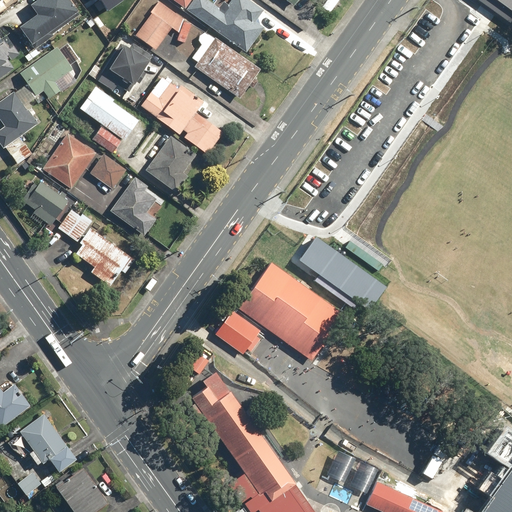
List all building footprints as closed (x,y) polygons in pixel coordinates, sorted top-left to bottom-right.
[(38,15),(20,27),(35,49),(54,36),(53,34),(80,15),(78,13),(79,11),(70,0),(37,0),(31,5),(38,15)] [(124,0),(101,0),(109,11),(124,0)] [(180,33),(184,18),(159,0),(151,12),(152,13),(136,35),(157,50),(173,28),(180,33)] [(172,0),(185,9),(191,0),(172,0)] [(257,21),(265,10),(252,0),(216,0),(214,4),(208,0),(191,0),(185,9),(246,55),(266,28),(257,21)] [(511,0),(476,0),(511,24),(511,0)] [(0,78),(15,67),(11,61),(21,53),(7,34),(2,38),(0,35),(0,78)] [(215,38),(209,34),(193,58),(199,62),(195,66),(241,99),(262,70),(216,37),(215,38)] [(125,42),(110,70),(136,85),(152,58),(125,42)] [(57,46),(20,73),(27,82),(37,95),(45,90),(51,98),(63,89),(57,82),(74,69),(57,46)] [(184,129),(195,112),(204,100),(181,83),(178,88),(171,83),(173,80),(165,74),(142,106),(180,134),(184,129)] [(37,95),(27,82),(0,102),(0,127),(1,129),(0,129),(0,144),(3,149),(6,147),(20,136),(40,122),(28,105),(38,97),(37,95)] [(115,99),(97,86),(81,108),(125,140),(139,120),(113,101),(115,99)] [(188,132),(184,137),(209,154),(224,133),(195,112),(184,129),(188,132)] [(65,130),(54,123),(43,138),(54,145),(65,130)] [(121,142),(101,127),(92,139),(112,154),(121,142)] [(46,151),(40,158),(47,163),(43,169),(73,189),(89,165),(93,168),(90,173),(114,190),(128,170),(98,149),(96,151),(68,132),(52,155),(46,151)] [(197,152),(171,134),(146,171),(176,192),(188,175),(183,172),(197,152)] [(20,136),(6,147),(18,164),(33,153),(20,136)] [(149,186),(135,176),(110,211),(144,236),(157,219),(148,212),(156,202),(161,205),(165,200),(148,188),(149,186)] [(41,217),(48,222),(65,197),(37,178),(21,202),(31,209),(27,215),(37,222),(41,217)] [(81,216),(73,210),(59,228),(77,241),(93,220),(84,213),(81,216)] [(168,212),(162,219),(171,227),(177,220),(168,212)] [(92,271),(111,285),(122,270),(125,272),(134,260),(91,227),(80,242),(83,245),(77,253),(95,267),(92,271)] [(386,255),(354,233),(350,239),(344,248),(378,271),(382,264),(381,263),(386,255)] [(315,236),(297,260),(367,311),(384,287),(315,236)] [(345,315),(267,259),(213,334),(253,362),(272,335),(311,363),(345,315)] [(209,359),(201,353),(191,367),(199,373),(209,359)] [(315,511),(216,367),(202,376),(207,384),(192,394),(245,471),(229,482),(250,511),(252,511),(258,508),(261,511),(315,511)] [(11,383),(5,381),(1,384),(0,383),(0,422),(2,425),(31,406),(16,384),(13,385),(11,383)] [(44,414),(21,431),(34,448),(28,452),(38,465),(43,460),(46,463),(51,459),(61,471),(78,458),(44,414)] [(506,466),(473,511),(511,511),(511,438),(500,430),(485,451),(506,466)] [(26,448),(19,439),(10,447),(17,455),(26,448)] [(354,456),(338,449),(327,474),(343,481),(354,456)] [(378,465),(360,458),(350,484),(367,491),(378,465)] [(58,481),(55,483),(75,511),(94,511),(109,502),(84,468),(64,482),(62,478),(58,481)] [(36,488),(41,484),(40,482),(32,471),(18,482),(31,500),(40,493),(36,488)] [(443,511),(377,481),(367,502),(387,511),(443,511)]
